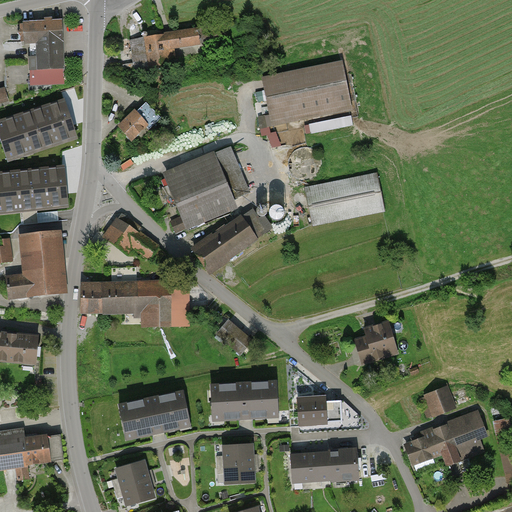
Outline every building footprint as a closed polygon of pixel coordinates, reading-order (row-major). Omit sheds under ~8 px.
[(65,84),(62,19),(23,20),(24,44),(29,44),(31,85),(65,84)] [(198,34),(130,43),(135,78),(177,73),(174,54),(200,50),(198,34)] [(341,64),(262,81),(274,136),(353,120),(341,64)] [(64,102),(3,122),(15,159),(76,139),(64,102)] [(117,131),(132,148),(161,121),(145,104),(117,131)] [(230,143),(162,171),(187,231),(238,209),(234,198),(250,191),(230,143)] [(67,205),(63,169),(0,175),(0,180),(1,189),(2,199),(4,212),(67,205)] [(306,191),(313,229),(385,215),(378,177),(306,191)] [(194,249),(211,273),(266,233),(248,209),(194,249)] [(162,253),(118,222),(104,241),(148,273),(162,253)] [(63,292),(56,229),(21,233),(25,271),(5,273),(8,298),(63,292)] [(0,263),(14,262),(11,238),(0,239),(0,263)] [(188,279),(81,283),(82,315),(140,314),(141,326),(190,324),(188,279)] [(229,320),(216,336),(241,356),(254,341),(229,320)] [(353,337),(362,368),(399,358),(390,326),(353,337)] [(0,328),(0,360),(34,364),(37,332),(0,328)] [(277,380),(211,384),(213,422),(279,419),(277,380)] [(424,399),(432,420),(455,411),(448,390),(424,399)] [(185,391),(118,404),(126,441),(192,427),(185,391)] [(297,402),(300,431),(329,429),(327,399),(297,402)] [(479,416),(404,444),(415,470),(443,460),(447,470),(485,456),(481,443),(488,440),(479,416)] [(511,422),(511,419),(494,422),(508,488),(511,487),(511,422)] [(0,430),(0,470),(65,461),(61,432),(25,438),(24,427),(0,430)] [(254,442),(224,444),(226,485),(256,483),(255,467),(255,460),(254,442)] [(304,455),(291,456),(293,482),(360,478),(358,451),(342,452),(314,454),(304,455)] [(146,461),(117,469),(127,504),(156,496),(153,485),(150,475),(146,461)]
